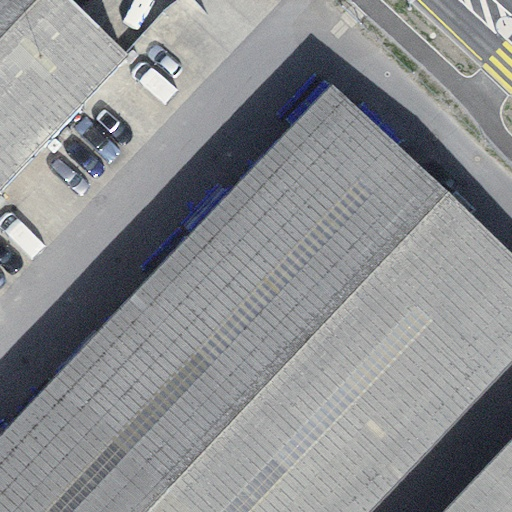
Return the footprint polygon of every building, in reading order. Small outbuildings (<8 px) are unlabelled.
[(0,0),(0,197),(126,64),(57,0),(0,0)] [(0,487),(354,113),(333,94),(0,446),(0,487)] [(0,487),(0,511),(332,511),(511,322),(511,261),(354,113),(0,487)] [(371,511),(511,363),(511,322),(332,511),(371,511)] [(511,448),(451,511),(492,511),(511,491),(511,448)] [(511,511),(511,491),(492,511),(511,511)]
